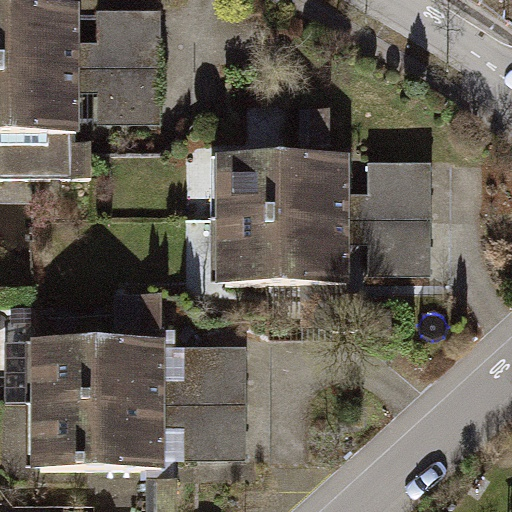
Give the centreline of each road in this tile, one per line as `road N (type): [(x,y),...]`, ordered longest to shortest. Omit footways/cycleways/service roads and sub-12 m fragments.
road 1 (residential): [(511,369),(355,511)]
road 2 (residential): [(511,77),(379,0)]
